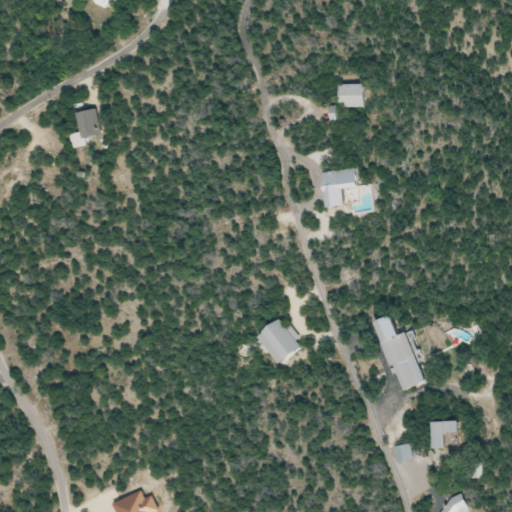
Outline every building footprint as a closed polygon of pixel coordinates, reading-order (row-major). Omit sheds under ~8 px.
[(120,0),(98,0),(113,11),(120,0)] [(372,85),(344,85),(344,108),(372,108),(372,85)] [(84,140),(104,136),(99,109),(79,113),(84,140)] [(365,187),(362,167),(314,175),(317,195),(365,187)] [(413,332),(405,335),(399,317),(381,323),(404,393),(431,384),(413,332)] [(307,349),(285,319),(263,336),(285,366),(307,349)] [(439,421),(439,449),(460,449),(460,433),(469,433),(469,421),(439,421)] [(418,460),(414,444),(397,448),(401,464),(418,460)] [(477,511),(478,511),(464,495),(443,511),(477,511)]
